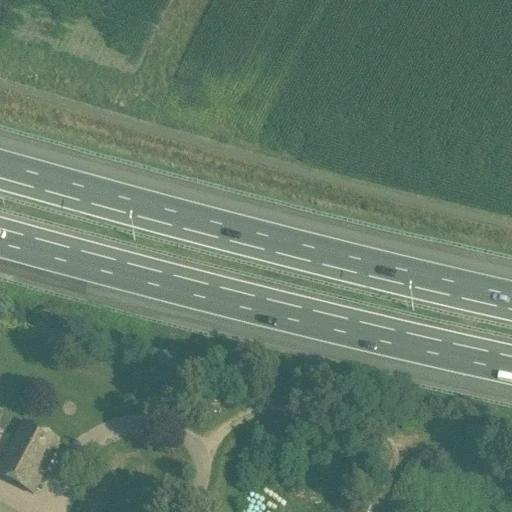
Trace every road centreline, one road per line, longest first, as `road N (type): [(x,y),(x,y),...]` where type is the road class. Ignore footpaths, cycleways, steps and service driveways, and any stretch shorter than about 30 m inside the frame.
road 1 (motorway): [(0,235),(511,372)]
road 2 (motorway): [(511,304),(0,172)]
road 3 (track): [(511,467),(465,447),(288,414),(255,412),(223,425)]
